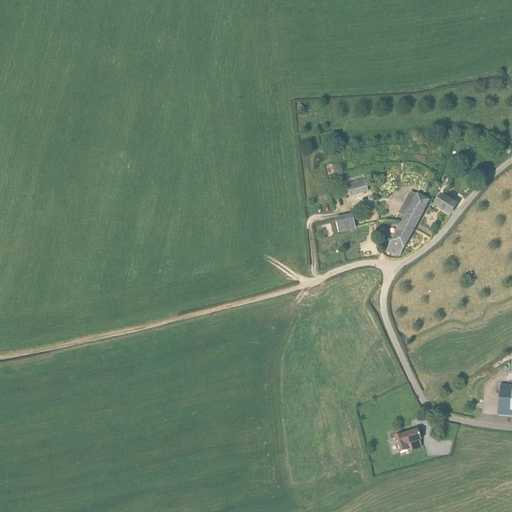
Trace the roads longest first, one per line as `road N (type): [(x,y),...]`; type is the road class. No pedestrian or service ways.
road 1 (track): [(398,266),(350,265),(179,319),(0,357)]
road 2 (unclassified): [(511,427),(430,408),(393,339),(383,301),(398,266),(439,236),(511,159)]
